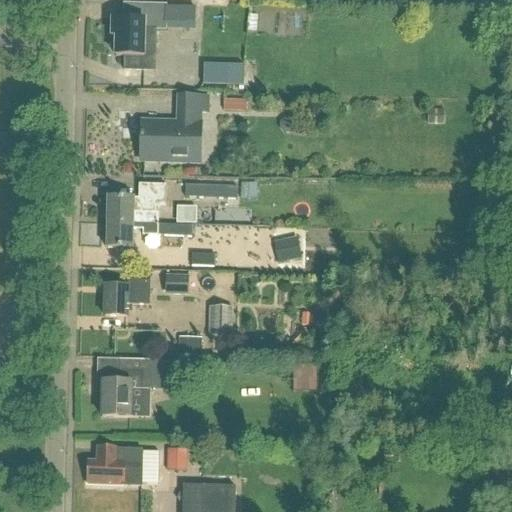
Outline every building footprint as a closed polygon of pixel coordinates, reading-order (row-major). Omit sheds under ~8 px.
[(155,32),(166,32),(166,7),(143,7),(143,23),(113,22),(112,39),(116,39),(116,59),(125,59),(124,73),(144,73),(144,59),(155,60),(155,32)] [(244,68),(204,67),(203,87),(243,88),(244,68)] [(208,115),(208,99),(178,98),(177,126),(142,125),(141,163),(200,165),(201,127),(198,127),(199,115),(208,115)] [(246,114),(246,103),(224,102),(224,114),(246,114)] [(428,112),(427,128),(444,128),(444,112),(428,112)] [(107,226),(158,227),(158,216),(155,216),(155,210),(162,210),(162,189),(136,188),(135,201),(108,200),(107,226)] [(204,201),(204,189),(187,189),(187,201),(204,201)] [(222,190),(221,202),(238,202),(239,190),(222,190)] [(180,207),(180,225),(201,225),(201,208),(180,207)] [(158,228),(158,227),(107,226),(107,251),(132,252),(133,232),(143,232),(143,238),(192,239),(193,229),(158,228)] [(300,261),(296,241),(279,244),(282,264),(300,261)] [(214,269),(214,256),(191,256),(191,268),(214,269)] [(187,298),(188,278),(165,277),(165,297),(187,298)] [(149,309),(150,284),(126,283),(126,289),(106,289),(105,319),(127,320),(127,308),(149,309)] [(232,338),(233,310),(212,310),(211,338),(232,338)] [(202,359),(202,340),(178,340),(178,359),(202,359)] [(143,363),(119,363),(119,375),(121,375),(120,384),(119,384),(119,386),(103,385),(102,420),(130,421),(130,392),(150,393),(151,363),(143,363)] [(169,472),(189,472),(189,451),(170,451),(169,472)] [(142,490),(144,453),(98,452),(98,466),(89,466),(89,489),(142,490)] [(200,511),(235,511),(236,490),(202,490),(200,511)]
